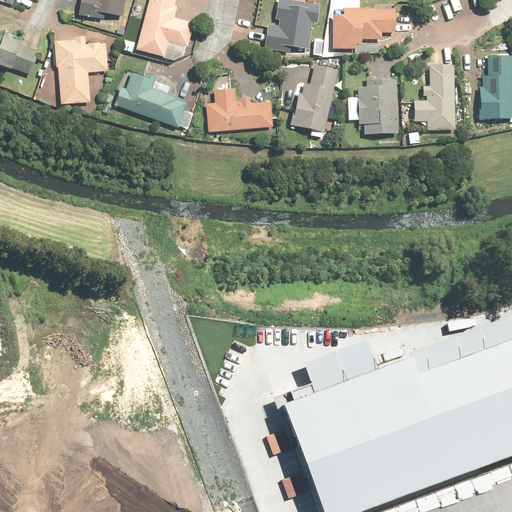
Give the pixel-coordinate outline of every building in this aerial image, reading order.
[(75,0),(73,16),(117,24),(120,0),(75,0)] [(145,0),(133,51),(164,59),(168,43),(187,48),(193,24),(171,19),(175,0),(145,0)] [(264,25),(261,51),(307,55),(311,22),(317,23),(319,3),(289,0),(273,0),(271,25),(264,25)] [(394,8),(331,7),(331,49),(359,50),(359,41),(379,41),(379,33),(394,33),(394,8)] [(0,35),(0,66),(29,77),(39,49),(0,35)] [(104,39),(53,41),(55,104),(88,103),(87,73),(105,72),(104,39)] [(511,120),(511,55),(485,55),(485,76),(477,76),(477,120),(511,120)] [(301,61),(286,124),(322,133),(338,69),(301,61)] [(454,131),(454,64),(426,64),(426,98),(411,98),(411,122),(425,122),(425,131),(454,131)] [(115,86),(109,105),(176,128),(186,99),(150,86),(154,74),(131,66),(123,89),(115,86)] [(357,80),(356,137),(395,137),(397,80),(357,80)] [(202,105),(204,132),(273,128),(272,100),(234,103),(233,88),(211,89),(212,104),(202,105)] [(418,133),(407,134),(408,146),(419,145),(418,133)] [(280,404),(320,511),(348,511),(511,451),(511,338),(412,376),(405,358),(374,370),(364,342),(305,364),(311,383),(289,391),(292,400),(280,404)]
